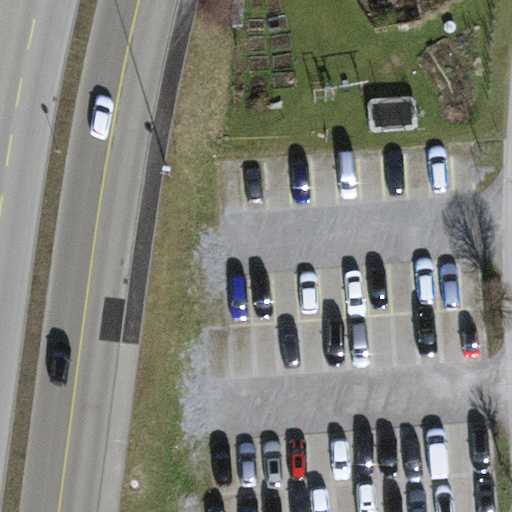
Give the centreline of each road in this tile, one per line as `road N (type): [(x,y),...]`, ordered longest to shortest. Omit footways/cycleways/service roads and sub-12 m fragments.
road 1 (secondary): [(59,511),(111,110),(138,0)]
road 2 (secondary): [(39,0),(0,227)]
